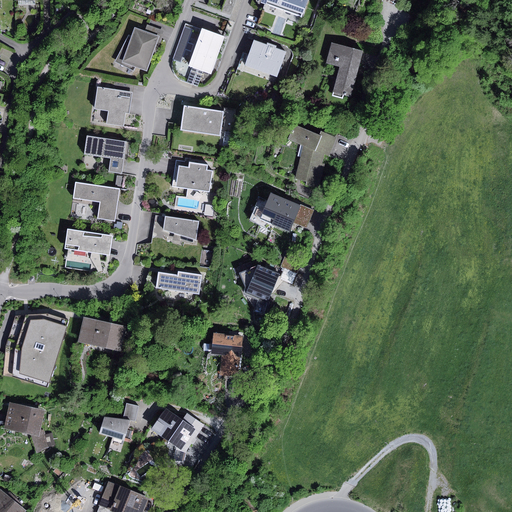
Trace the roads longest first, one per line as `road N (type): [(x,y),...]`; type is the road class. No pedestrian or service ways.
road 1 (residential): [(364,131),(269,364),(168,511)]
road 2 (track): [(0,290),(15,241),(36,87),(51,61),(107,22),(121,0)]
road 3 (residential): [(158,79),(122,277),(91,293),(0,290)]
road 4 (track): [(428,511),(432,453),(418,439),(376,458),(342,494),(339,509)]
road 5 (track): [(462,0),(364,131)]
road 6 (residential): [(158,79),(190,92),(213,87),(247,0)]
